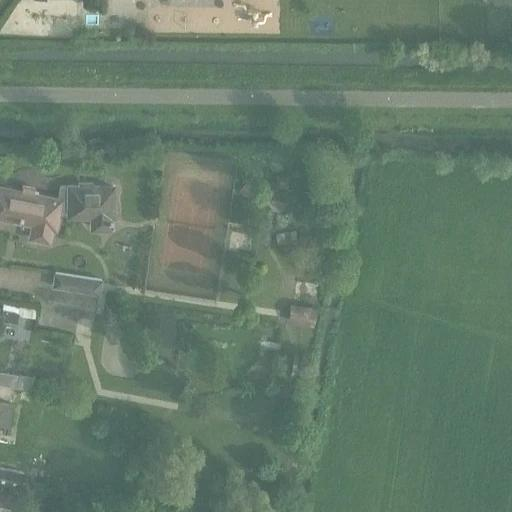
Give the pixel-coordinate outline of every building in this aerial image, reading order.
[(55,229),(58,212),(70,212),(70,216),(93,216),(93,228),(110,228),(110,224),(113,224),(113,220),(110,220),(110,215),(113,212),(113,187),(93,187),(93,184),(78,184),(78,187),(61,187),(58,200),(33,195),(35,189),(23,187),(22,192),(0,188),(0,217),(34,224),(33,230),(34,231),(34,232),(34,233),(35,235),(36,236),(37,237),(38,238),(39,238),(40,239),(41,239),(43,239),(46,238),(47,237),(48,236),(49,235),(49,234),(51,234),(52,228),(55,229)] [(296,231),(291,232),(275,235),(277,245),(298,241),(296,231)] [(102,280),(56,273),(53,287),(100,294),(102,280)] [(317,308),(291,304),(288,323),(314,327),(317,308)] [(2,315),(0,314),(0,326),(1,324),(16,327),(18,314),(3,311),(2,315)] [(0,385),(16,388),(19,376),(0,371),(0,385)] [(19,374),(19,376),(16,388),(31,391),(34,377),(19,374)] [(0,425),(9,427),(13,405),(0,402),(0,425)] [(0,467),(0,486),(21,491),(25,473),(0,467)] [(29,500),(30,497),(0,491),(0,506),(27,511),(33,511),(51,511),(53,504),(29,500)]
